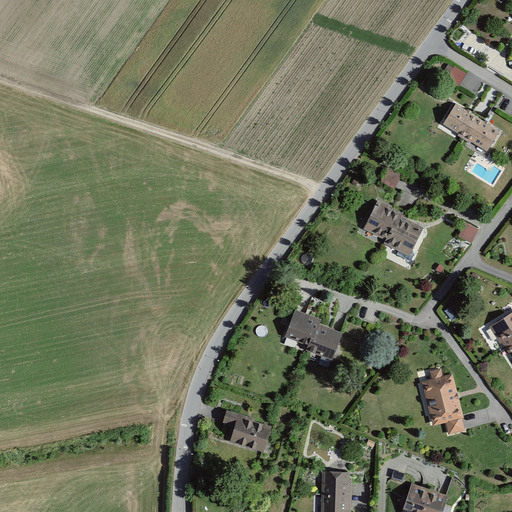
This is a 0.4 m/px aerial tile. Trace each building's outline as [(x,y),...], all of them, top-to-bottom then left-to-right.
[(450,64),(444,78),(461,85),(467,72),(450,64)] [(501,133),(456,104),(442,126),(488,154),(501,133)] [(388,167),(381,181),(397,189),(404,174),(388,167)] [(425,227),(376,202),(360,233),(408,258),(425,227)] [(466,221),(460,235),(474,241),(480,227),(466,221)] [(511,314),(490,328),(511,362),(511,314)] [(343,333),(295,315),(284,343),(332,362),(343,333)] [(463,426),(451,372),(420,379),(430,425),(446,422),(447,429),(463,426)] [(272,429),(228,414),(224,425),(235,428),(230,445),(263,456),(272,429)] [(350,511),(351,472),(322,471),(320,511),(350,511)] [(401,511),(403,511),(442,511),(449,492),(413,479),(401,511)]
